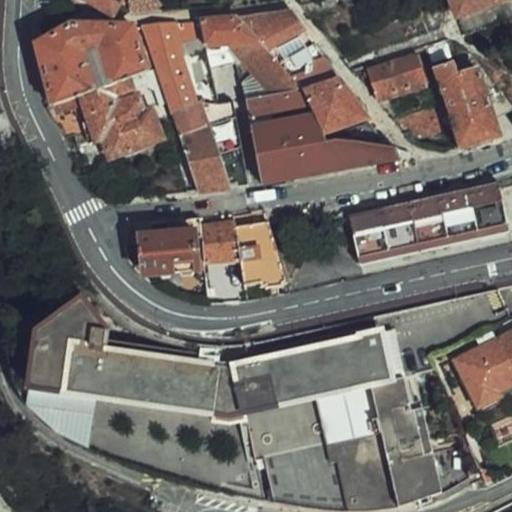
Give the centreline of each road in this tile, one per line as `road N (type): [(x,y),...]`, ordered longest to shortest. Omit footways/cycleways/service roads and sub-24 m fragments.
road 1 (residential): [(20,0),(35,116),(113,266),(146,296),(182,314),(227,319),(511,258)]
road 2 (unknown): [(189,499),(83,462),(0,452)]
